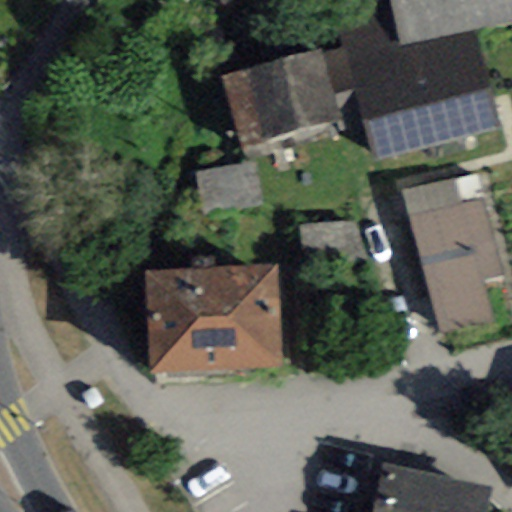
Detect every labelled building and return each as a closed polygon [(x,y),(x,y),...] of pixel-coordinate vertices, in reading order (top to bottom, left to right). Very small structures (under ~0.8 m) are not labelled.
[(511,21),(511,0),(390,0),(399,46),(511,21)] [(372,161),(497,127),(473,37),(348,71),(372,161)] [(241,147),(338,120),(318,47),(220,75),(241,147)] [(254,162),(195,173),(203,214),(261,203),(254,162)] [(401,189),(439,334),(492,321),(482,284),(503,279),(483,199),(462,205),(454,176),(401,189)] [(351,222),(299,227),(302,263),(354,258),(351,222)] [(281,368),(275,265),(145,273),(151,375),(281,368)] [(486,511),(490,487),(383,466),(373,511),(486,511)]
